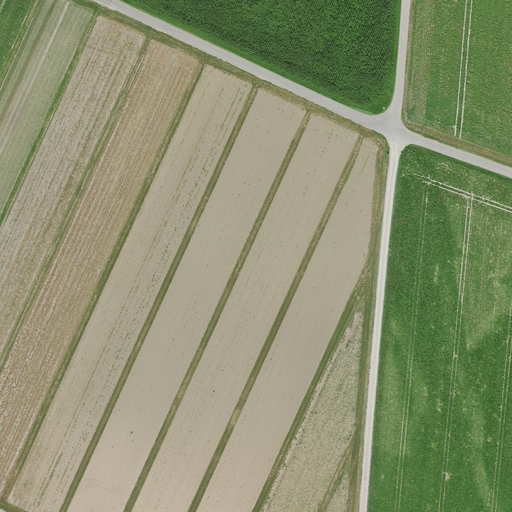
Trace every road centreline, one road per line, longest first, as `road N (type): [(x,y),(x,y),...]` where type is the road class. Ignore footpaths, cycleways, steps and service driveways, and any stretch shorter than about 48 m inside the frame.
road 1 (track): [(363,511),(396,133)]
road 2 (unclassified): [(104,0),(396,133)]
road 3 (unclassified): [(407,0),(396,133)]
road 4 (unclassified): [(396,133),(511,174)]
